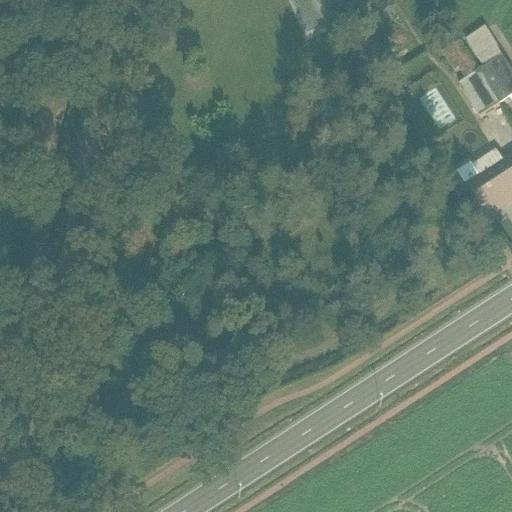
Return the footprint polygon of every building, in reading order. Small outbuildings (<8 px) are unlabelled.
[(329,0),(328,1),(339,18),(369,0),(329,0)] [(372,32),(385,52),(397,45),(385,24),(384,24),(372,4),(361,10),(373,31),(372,32)] [(508,101),(511,98),(511,74),(484,30),(464,43),(482,71),(479,74),(500,106),(503,104),(505,108),(510,105),(508,101)] [(479,120),(500,106),(479,74),(459,44),(440,56),(452,74),(457,71),(465,82),(458,87),(479,120)] [(27,156),(53,161),(66,102),(40,97),(27,156)] [(511,154),(501,161),(496,153),(474,167),(472,163),(467,166),(468,167),(456,175),(453,177),(461,189),(464,187),(486,221),(511,204),(511,154)]
